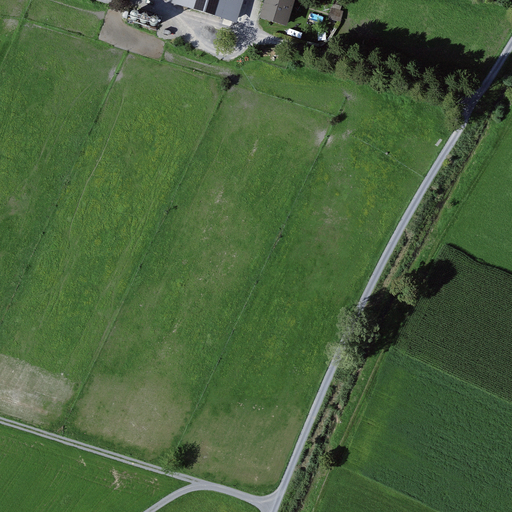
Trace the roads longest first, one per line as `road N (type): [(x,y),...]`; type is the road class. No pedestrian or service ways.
road 1 (track): [(511,43),(374,279),(273,511)]
road 2 (track): [(319,511),(427,269),(505,125)]
road 3 (track): [(476,102),(264,38),(233,50),(178,29),(144,0)]
road 4 (track): [(274,507),(0,420)]
